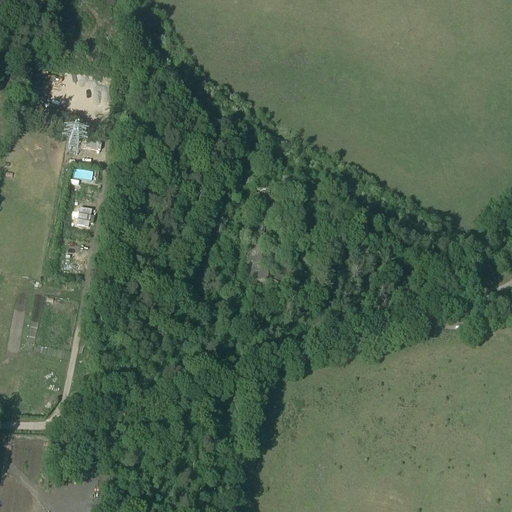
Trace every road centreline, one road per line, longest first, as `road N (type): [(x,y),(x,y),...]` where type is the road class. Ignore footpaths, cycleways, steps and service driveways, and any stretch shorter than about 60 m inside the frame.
road 1 (unclassified): [(0,425),(122,416),(478,304)]
road 2 (track): [(236,511),(235,366)]
